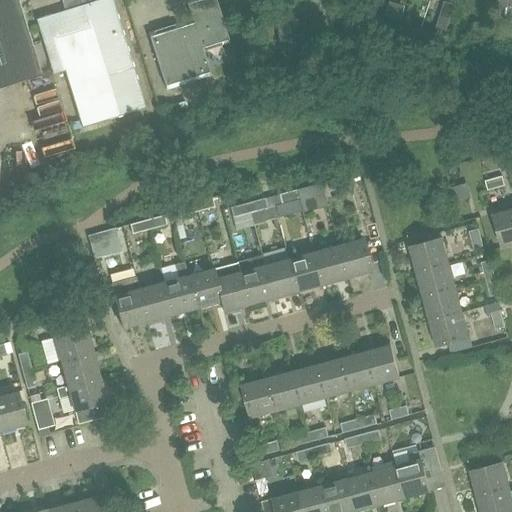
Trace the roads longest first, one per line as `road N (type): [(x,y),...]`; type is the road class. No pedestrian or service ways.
road 1 (residential): [(160,439),(150,384),(171,358),(391,297)]
road 2 (residential): [(0,486),(160,439)]
